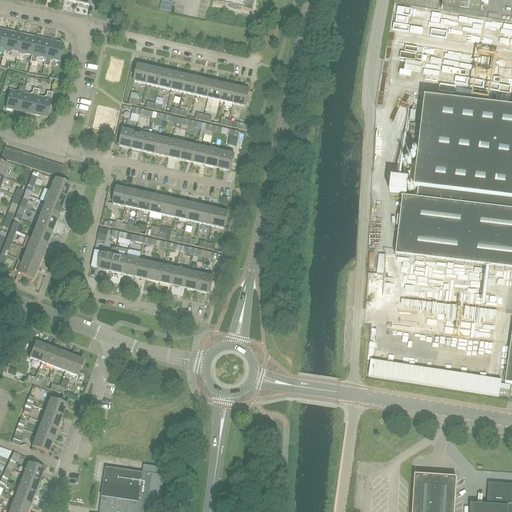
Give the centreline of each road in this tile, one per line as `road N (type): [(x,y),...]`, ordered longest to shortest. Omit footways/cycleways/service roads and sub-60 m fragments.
road 1 (unclassified): [(383,0),(371,60),(352,386)]
road 2 (tertiary): [(233,346),(312,0)]
road 3 (residential): [(201,318),(85,288),(108,160)]
road 4 (residential): [(255,65),(84,27)]
road 5 (tertiary): [(511,421),(352,395)]
road 6 (residential): [(64,467),(113,337)]
road 7 (residential): [(232,188),(108,160)]
road 8 (residential): [(59,150),(84,27)]
road 9 (residential): [(113,337),(0,293)]
